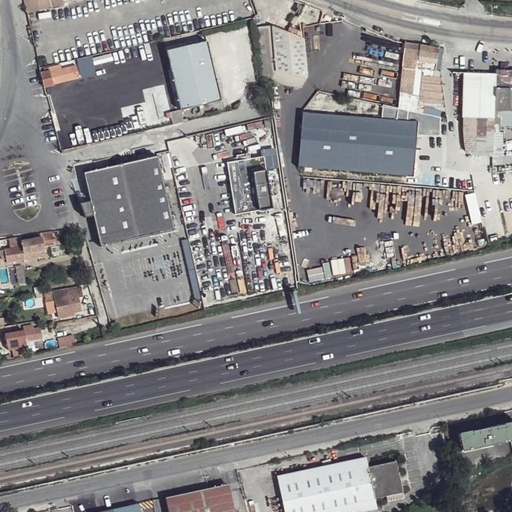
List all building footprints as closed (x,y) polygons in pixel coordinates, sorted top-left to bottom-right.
[(24,0),(27,15),(64,7),(62,0),(24,0)] [(262,26),(270,80),(301,87),(307,78),(303,39),(271,26),(262,26)] [(166,51),(180,110),(221,101),(207,41),(166,51)] [(397,42),(396,52),(404,53),(406,43),(397,42)] [(406,43),(404,53),(402,65),(435,69),(440,47),(406,43)] [(85,64),(76,66),(79,77),(88,75),(85,64)] [(40,72),(44,88),(53,86),(53,84),(79,78),(79,77),(76,66),(52,71),(51,67),(44,68),(45,71),(40,72)] [(400,88),(398,108),(423,114),(425,108),(421,107),(421,105),(418,104),(420,96),(413,94),(415,68),(402,67),(401,72),(400,88)] [(394,71),(393,88),(400,88),(401,72),(394,71)] [(464,73),(465,149),(467,152),(471,155),(492,156),(492,133),(500,132),(501,117),(498,117),(498,112),(511,111),(511,71),(495,71),(495,74),(464,73)] [(379,74),(379,95),(389,96),(390,74),(379,74)] [(302,113),(298,167),(413,176),(416,134),(438,135),(440,118),(423,114),(398,108),(383,105),(381,120),(302,113)] [(84,173),(90,201),(80,204),(85,217),(93,216),(100,246),(174,230),(157,157),(84,173)] [(227,162),(235,214),(259,211),(272,208),(264,157),(227,162)] [(20,238),(21,247),(13,248),(4,250),(5,254),(2,254),(3,260),(6,260),(7,263),(25,260),(24,254),(45,251),(44,243),(49,242),(54,241),(53,232),(49,233),(20,238)] [(15,239),(11,239),(13,248),(21,247),(20,238),(15,239)] [(45,251),(24,254),(25,260),(46,257),(45,251)] [(53,292),(61,319),(74,315),(74,312),(82,310),(78,297),(75,288),(53,292)] [(85,295),(78,297),(82,310),(88,309),(85,295)] [(4,334),(7,345),(33,341),(42,339),(41,334),(38,334),(37,329),(31,330),(31,329),(21,330),(21,331),(4,334)] [(42,339),(33,341),(35,348),(44,347),(42,339)] [(458,433),(462,451),(511,440),(511,421),(487,427),(488,433),(480,435),(478,429),(458,433)] [(365,511),(377,510),(374,499),(367,468),(365,458),(277,476),(284,511),(365,511)] [(367,468),(374,499),(403,493),(396,461),(367,468)] [(228,484),(207,489),(208,494),(229,489),(228,484)] [(166,498),(168,511),(233,511),(229,489),(208,494),(207,489),(166,498)]
